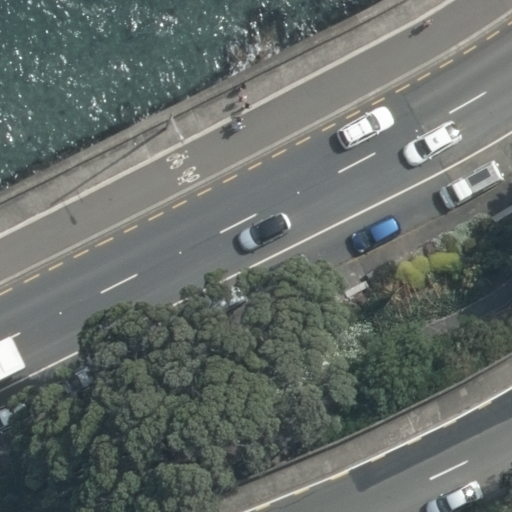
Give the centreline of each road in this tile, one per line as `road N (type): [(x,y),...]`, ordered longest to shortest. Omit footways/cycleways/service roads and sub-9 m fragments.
road 1 (secondary): [(0,332),(511,68)]
road 2 (tertiary): [(359,511),(511,438)]
